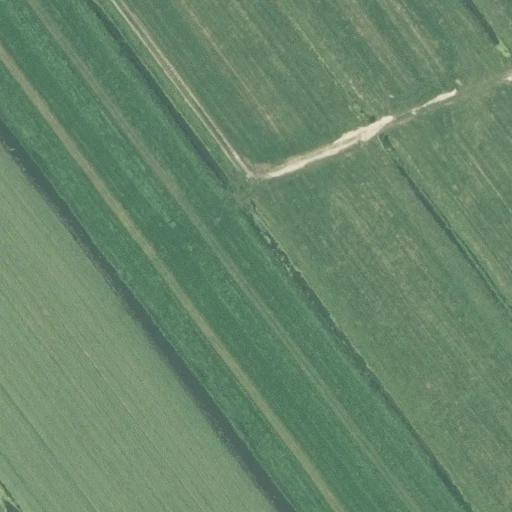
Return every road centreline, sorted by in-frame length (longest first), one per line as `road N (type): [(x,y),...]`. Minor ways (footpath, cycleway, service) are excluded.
road 1 (track): [(250,181),(511,77)]
road 2 (track): [(250,181),(115,0)]
